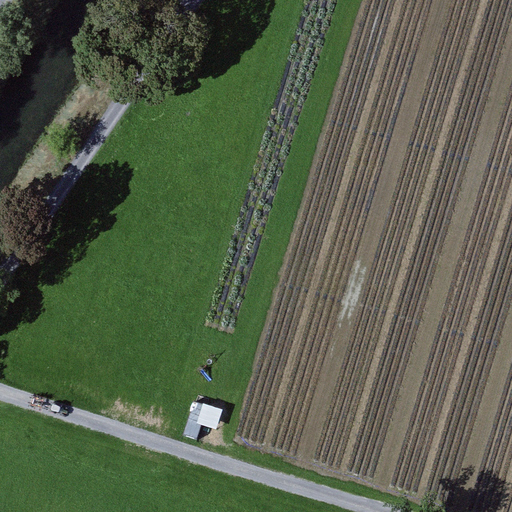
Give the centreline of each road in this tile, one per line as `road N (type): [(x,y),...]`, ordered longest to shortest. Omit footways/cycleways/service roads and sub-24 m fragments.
road 1 (track): [(383,511),(0,390)]
road 2 (track): [(194,0),(0,282)]
